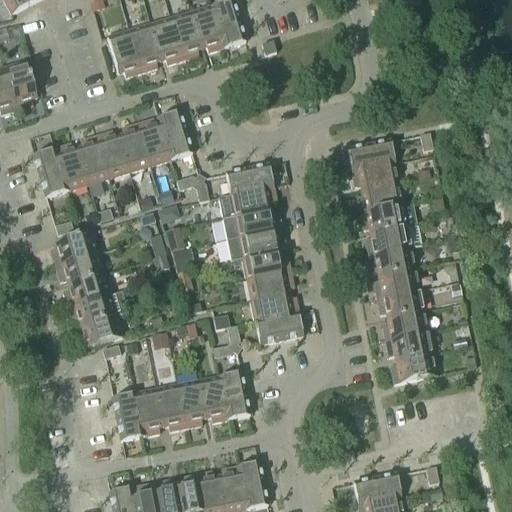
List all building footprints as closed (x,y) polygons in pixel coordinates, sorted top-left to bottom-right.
[(1,0),(11,18),(44,0),(1,0)] [(101,3),(91,6),(93,14),(103,10),(101,3)] [(233,3),(211,10),(218,31),(239,24),(233,3)] [(211,10),(191,16),(201,52),(206,51),(208,57),(224,52),(218,31),(211,10)] [(191,16),(170,22),(182,64),(198,60),(196,54),(201,52),(191,16)] [(182,64),(170,22),(149,28),(160,65),(165,63),(166,69),(182,64)] [(245,45),(239,24),(218,31),(224,52),(245,45)] [(149,28),(128,34),(141,76),(157,72),(155,66),(160,65),(149,28)] [(141,76),(128,34),(107,41),(117,77),(123,75),(125,81),(141,76)] [(273,44),(261,48),(264,59),(276,56),(273,44)] [(25,65),(3,71),(16,113),(32,109),(30,103),(36,101),(25,65)] [(3,71),(0,72),(0,117),(0,118),(16,113),(3,71)] [(164,142),(186,136),(179,115),(157,122),(158,127),(159,127),(164,142)] [(153,123),(137,127),(150,169),(170,163),(164,142),(159,127),(158,127),(154,128),(153,123)] [(150,169),(137,127),(121,132),(123,138),(118,139),(129,176),(150,169)] [(111,135),(95,140),(108,182),(129,176),(118,139),(113,141),(111,135)] [(192,157),(186,136),(164,142),(170,163),(192,157)] [(432,153),(429,137),(419,139),(422,155),(432,153)] [(81,150),(76,152),(87,188),(108,182),(95,140),(80,145),(81,150)] [(389,144),(368,148),(372,170),(394,166),(389,144)] [(70,147),(54,152),(60,173),(66,194),(87,188),(76,152),(72,153),(70,147)] [(372,170),(368,148),(346,152),(351,174),(372,170)] [(60,173),(54,152),(32,159),(39,180),(60,173)] [(394,166),(372,170),(351,174),(354,191),(360,190),(361,195),(398,187),(394,166)] [(269,169),(247,173),(251,195),(273,191),(269,169)] [(66,194),(60,173),(39,180),(45,201),(66,194)] [(251,195),(247,173),(225,177),(230,200),(251,195)] [(417,184),(430,182),(428,173),(415,175),(417,184)] [(191,190),(196,183),(192,180),(176,184),(179,194),(191,190)] [(198,206),(208,204),(205,188),(201,185),(196,194),(198,206)] [(398,187),(361,195),(362,200),(356,201),(359,218),(403,208),(398,187)] [(278,190),(279,206),(289,206),(288,189),(278,190)] [(273,191),(251,195),(230,200),(217,202),(222,223),(271,214),(270,209),(276,208),(273,191)] [(441,200),(439,191),(427,193),(429,203),(441,200)] [(158,196),(161,207),(173,203),(169,193),(158,196)] [(142,214),(153,211),(149,201),(139,204),(142,214)] [(440,202),(431,204),(433,215),(442,213),(440,202)] [(128,217),(137,214),(135,206),(126,209),(128,217)] [(368,232),(369,237),(407,230),(417,228),(413,206),(403,208),(359,218),(363,233),(368,232)] [(161,228),(173,225),(169,211),(157,215),(161,228)] [(112,223),(110,213),(96,217),(99,227),(112,223)] [(222,223),(226,244),(238,242),(281,233),(278,218),(272,219),(271,214),(222,223)] [(87,230),(99,227),(96,217),(84,220),(87,230)] [(152,217),(139,221),(142,230),(145,229),(148,228),(155,226),(152,217)] [(70,225),(54,229),(57,239),(73,234),(70,225)] [(417,228),(407,230),(369,237),(371,242),(365,243),(368,260),(411,251),(421,249),(417,228)] [(454,230),(449,231),(446,236),(447,242),(456,240),(454,230)] [(281,233),(238,242),(226,244),(230,266),(243,264),(280,256),(279,251),(285,250),(281,233)] [(55,269),(97,257),(91,235),(54,246),(56,252),(50,254),(55,269)] [(169,257),(171,256),(184,253),(182,246),(177,247),(174,236),(165,239),(169,257)] [(149,243),(155,262),(165,259),(159,239),(149,243)] [(449,256),(459,254),(456,243),(447,244),(449,256)] [(184,253),(171,256),(176,276),(194,272),(189,251),(184,253)] [(411,251),(368,260),(371,276),(377,275),(378,280),(415,272),(411,251)] [(281,261),(280,256),(243,264),(247,284),(290,276),(287,260),(281,261)] [(97,257),(55,269),(60,285),(65,284),(67,288),(103,278),(97,257)] [(155,262),(152,263),(156,277),(169,273),(165,260),(155,262)] [(415,272),(378,280),(379,285),(373,286),(376,302),(420,293),(415,272)] [(176,277),(181,297),(184,297),(192,294),(187,274),(176,277)] [(290,276),(247,284),(251,306),(288,299),(287,294),(293,293),(290,276)] [(103,278),(67,288),(68,294),(63,295),(67,311),(110,299),(103,278)] [(171,279),(155,284),(159,296),(175,292),(171,279)] [(461,298),(459,288),(450,290),(452,300),(461,298)] [(420,293),(376,302),(380,318),(385,317),(386,322),(424,315),(420,293)] [(78,325),(79,330),(116,319),(128,316),(121,295),(110,299),(67,311),(72,327),(78,325)] [(288,299),(251,306),(255,328),(263,326),(277,323),(288,321),(298,318),(295,303),(289,304),(288,299)] [(199,307),(187,310),(188,318),(201,315),(199,307)] [(424,315),(386,322),(387,327),(382,328),(385,344),(428,336),(424,315)] [(288,321),(277,323),(281,345),(303,341),(298,318),(288,321)] [(116,319),(79,330),(81,335),(75,337),(80,354),(122,341),(116,319)] [(227,320),(212,322),(215,333),(227,331),(229,331),(227,320)] [(163,331),(160,321),(150,324),(153,334),(163,331)] [(281,345),(277,323),(263,326),(255,328),(260,350),(281,345)] [(456,332),(465,331),(464,323),(455,325),(456,332)] [(237,348),(240,345),(236,329),(229,331),(227,331),(229,344),(237,348)] [(189,344),(197,343),(195,330),(187,331),(189,344)] [(178,341),(187,339),(186,331),(176,332),(178,341)] [(153,354),(169,351),(166,336),(151,339),(153,354)] [(433,357),(428,336),(385,344),(388,361),(394,359),(395,364),(433,357)] [(464,341),(451,344),(453,353),(466,350),(464,341)] [(135,345),(125,347),(127,358),(132,357),(137,356),(135,345)] [(117,349),(101,353),(104,363),(120,358),(117,349)] [(229,360),(232,355),(225,350),(211,353),(213,362),(229,360)] [(433,357),(395,364),(396,370),(390,371),(394,388),(437,379),(433,357)] [(472,360),(465,361),(467,373),(475,372),(473,364),(472,360)] [(223,401),(245,397),(241,375),(219,380),(223,401)] [(219,380),(197,384),(205,421),(210,420),(211,426),(227,423),(223,401),(219,380)] [(197,384),(176,388),(184,431),(201,428),(199,422),(205,421),(197,384)] [(176,388),(155,392),(162,429),(167,428),(168,434),(184,431),(176,388)] [(155,392),(133,396),(138,418),(142,439),(158,436),(157,430),(162,429),(155,392)] [(138,418),(133,396),(111,401),(115,422),(138,418)] [(245,397),(223,401),(227,423),(249,419),(245,397)] [(142,439),(138,418),(115,422),(120,444),(142,439)] [(259,466),(239,470),(244,491),(263,487),(259,466)] [(222,479),(216,480),(222,511),(248,511),(244,491),(239,470),(220,473),(222,479)] [(438,487),(435,470),(425,472),(428,488),(438,487)] [(222,511),(216,480),(211,481),(210,476),(194,479),(200,511),(222,511)] [(395,477),(374,481),(379,503),(400,499),(395,477)] [(179,488),(174,489),(178,511),(200,511),(194,479),(178,482),(179,488)] [(379,503),(374,481),(353,486),(357,508),(379,503)] [(178,511),(174,489),(169,490),(168,484),(152,487),(156,511),(178,511)] [(137,496),(133,497),(132,497),(134,511),(156,511),(152,487),(135,491),(137,496)] [(251,511),(267,509),(263,487),(244,491),(248,511),(251,511)] [(134,511),(132,497),(133,497),(132,491),(108,496),(111,511),(134,511)] [(439,491),(427,494),(430,504),(442,501),(439,491)] [(402,511),(400,499),(379,503),(357,508),(357,511),(402,511)]
